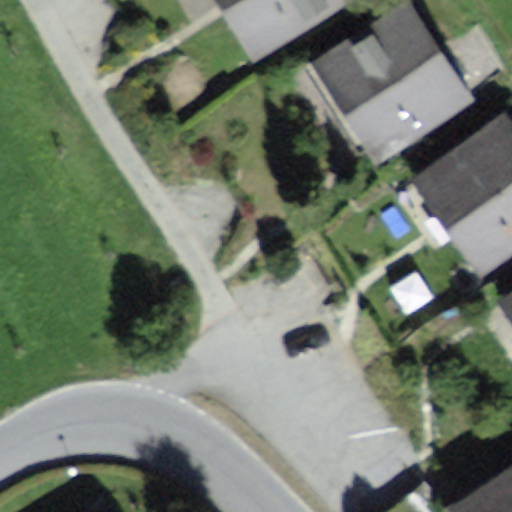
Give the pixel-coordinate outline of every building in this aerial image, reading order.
[(220,0),(246,48),(338,0),(220,0)] [(422,6),(319,67),(374,161),(478,101),(422,6)] [(511,122),(507,114),(405,177),(463,271),(511,241),(511,122)] [(511,283),(488,300),(511,333),(511,283)] [(511,511),(511,471),(454,511),(511,511)]
